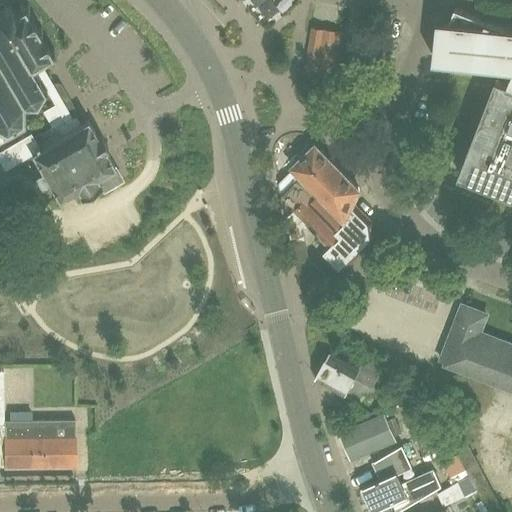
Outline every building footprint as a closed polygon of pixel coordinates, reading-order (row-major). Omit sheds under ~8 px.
[(42,184),(47,180),(58,199),(77,188),(81,195),(100,185),(101,184),(104,190),(124,179),(116,166),(115,167),(104,149),(107,147),(101,136),(98,138),(87,119),(80,123),(76,115),(72,118),(39,61),(48,55),(51,59),(53,58),(51,54),(52,53),(51,52),(55,50),(54,48),(50,50),(39,31),(42,29),(41,26),(37,28),(26,8),(30,6),(28,3),(24,6),(24,5),(13,11),(7,0),(0,0),(0,159),(5,168),(26,156),(42,184)] [(511,27),(456,7),(451,22),(439,21),(435,60),(501,66),(511,70),(511,74),(509,81),(497,77),(487,102),(460,174),(511,194),(511,27)] [(338,80),(344,33),(311,28),(303,74),(338,80)] [(345,266),(372,239),(370,222),(353,205),(360,192),(360,191),(360,189),(360,188),(359,186),(316,143),(292,167),(301,175),(282,194),(292,243),(306,240),(302,228),(307,224),(331,248),(329,250),(345,266)] [(464,304),(464,305),(443,360),(449,362),(447,366),(457,370),(459,366),(511,386),(511,341),(481,329),(487,313),(464,304)] [(385,366),(367,356),(360,369),(330,352),(316,378),(347,395),(356,378),(374,387),(385,366)] [(74,375),(74,369),(70,365),(64,365),(60,370),(60,376),(64,380),(70,380),(74,375)] [(433,406),(418,415),(427,431),(442,422),(433,406)] [(18,420),(5,420),(5,425),(5,467),(37,467),(77,467),(77,437),(76,420),(35,420),(32,420),(32,410),(18,410),(18,420)] [(395,417),(388,419),(385,413),(341,433),(352,458),(396,439),(395,436),(402,433),(395,417)] [(429,434),(417,439),(424,457),(436,452),(429,434)] [(468,472),(480,465),(468,443),(456,450),(458,453),(467,470),(468,472)] [(404,484),(399,473),(412,466),(402,445),(374,462),(382,479),(365,486),(366,488),(364,489),(363,493),(366,498),(369,500),(371,500),(376,510),(393,502),(398,511),(399,511),(442,487),(434,470),(404,484)] [(458,453),(442,462),(451,478),(467,470),(458,453)] [(439,493),(444,505),(465,495),(459,481),(439,493)]
